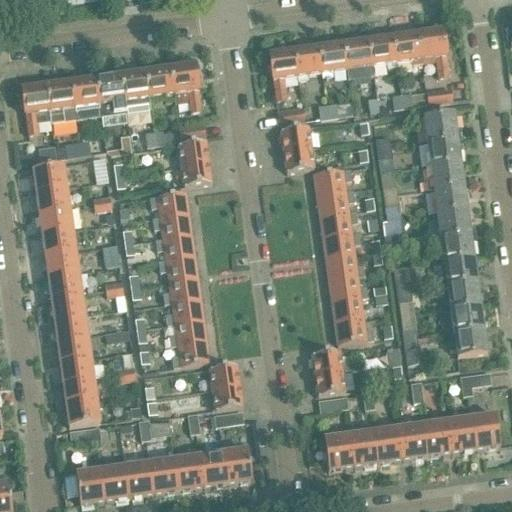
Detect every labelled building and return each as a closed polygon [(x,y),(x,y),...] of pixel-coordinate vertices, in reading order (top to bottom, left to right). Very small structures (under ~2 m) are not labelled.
[(0,0),(0,13),(21,11),(19,0),(0,0)] [(442,35),(417,38),(421,65),(435,63),(438,84),(448,82),(445,62),(442,35)] [(417,38),(393,42),(397,68),(410,66),(411,70),(422,69),(421,65),(417,38)] [(393,42),(368,45),(372,72),(386,70),(386,74),(397,72),(397,68),(393,42)] [(368,45),(343,49),(347,75),(361,73),(361,77),(372,76),(372,72),(368,45)] [(343,49),(319,52),(322,79),(323,83),(334,81),(333,77),(347,75),(343,49)] [(319,52),(293,56),(297,82),(298,86),(309,85),(308,81),(322,79),(319,52)] [(297,82),(293,56),(268,59),(272,86),(273,86),(275,106),(285,105),(283,84),(297,82)] [(147,76),(145,76),(149,103),(164,101),(165,105),(173,104),(174,110),(175,110),(170,73),(158,74),(158,70),(146,71),(147,76)] [(194,70),(170,73),(175,110),(190,108),(191,119),(200,117),(198,96),(194,70)] [(145,76),(121,80),(126,118),(151,115),(149,103),(145,76)] [(121,80),(96,83),(101,122),(126,118),(121,80)] [(96,83),(71,87),(76,125),(101,122),(96,83)] [(71,87),(46,90),(51,128),(51,129),(76,125),(71,87)] [(46,90),(21,94),(24,120),(25,120),(29,141),(39,140),(38,133),(37,130),(51,128),(46,90)] [(449,95),(426,98),(428,110),(451,106),(449,95)] [(409,99),(401,100),(402,113),(410,112),(409,99)] [(402,113),(401,100),(392,101),(393,114),(402,113)] [(376,103),(375,103),(367,105),(369,118),(378,117),(376,103)] [(335,109),(327,111),(328,123),(337,122),(335,109)] [(328,123),(327,111),(318,112),(320,125),(328,123)] [(388,120),(387,112),(379,113),(380,121),(388,120)] [(276,118),(278,131),(304,127),(302,114),(276,118)] [(423,124),(427,149),(456,145),(453,120),(423,124)] [(366,126),(358,127),(360,139),(367,139),(366,126)] [(178,134),(180,147),(204,144),(202,130),(178,134)] [(280,137),(283,158),(310,154),(307,133),(280,137)] [(162,137),(153,138),(155,151),(164,150),(162,137)] [(155,151),(153,138),(144,140),(146,153),(155,151)] [(129,142),(120,143),(122,156),(131,154),(129,142)] [(374,145),(376,156),(390,153),(388,143),(374,145)] [(427,149),(430,173),(460,169),(456,145),(427,149)] [(88,148),(79,149),(81,162),(90,161),(88,148)] [(178,151),(181,173),(208,169),(205,148),(178,151)] [(79,149),(64,151),(66,164),(81,162),(79,149)] [(53,153),(38,155),(40,166),(55,164),(53,153)] [(390,153),(376,156),(377,166),(391,164),(390,153)] [(310,154),(283,158),(286,179),(313,175),(310,154)] [(358,157),(359,169),(368,168),(366,156),(358,157)] [(121,168),(112,170),(114,182),(123,180),(121,168)] [(208,169),(181,173),(184,194),(211,190),(208,169)] [(427,198),(433,197),(463,193),(460,169),(430,173),(431,186),(426,187),(427,198)] [(32,176),(35,199),(66,194),(63,171),(32,176)] [(313,181),(316,203),(345,199),(343,188),(351,188),(349,176),(342,177),(313,181)] [(123,180),(114,182),(115,193),(124,192),(123,180)] [(381,194),(383,204),(397,202),(395,192),(381,194)] [(433,197),(436,221),(466,217),(463,193),(433,197)] [(35,199),(38,220),(69,215),(66,194),(35,199)] [(316,203),(319,224),(347,220),(346,211),(354,210),(352,198),(345,199),(316,203)] [(158,214),(159,225),(188,221),(185,199),(156,203),(149,204),(150,216),(158,214)] [(397,202),(383,204),(384,214),(398,212),(397,202)] [(110,204),(101,205),(103,216),(111,215),(110,204)] [(373,204),(364,206),(366,218),(375,216),(373,204)] [(103,216),(101,205),(92,206),(94,217),(103,216)] [(38,220),(41,241),(72,236),(69,215),(38,220)] [(127,215),(118,216),(120,230),(129,229),(127,215)] [(436,221),(439,242),(469,238),(466,217),(436,221)] [(319,224),(322,245),(350,241),(349,232),(357,231),(355,219),(347,220),(319,224)] [(159,225),(152,226),(153,238),(161,237),(162,246),(191,242),(188,221),(159,225)] [(376,226),(367,227),(369,239),(377,238),(376,226)] [(41,241),(44,262),(75,258),(72,236),(41,241)] [(130,237),(121,238),(123,250),(132,249),(130,237)] [(439,242),(442,266),(473,262),(469,238),(439,242)] [(382,241),(384,251),(398,249),(396,239),(382,241)] [(322,245),(325,266),(353,262),(352,253),(360,252),(358,240),(350,241),(322,245)] [(164,258),(165,267),(194,263),(191,242),(162,246),(155,247),(156,259),(164,258)] [(370,248),(372,260),(380,259),(379,247),(370,248)] [(132,249),(123,250),(125,262),(133,261),(132,249)] [(398,249),(384,251),(385,261),(399,259),(398,249)] [(44,262),(47,283),(78,279),(75,258),(44,262)] [(380,259),(372,260),(373,272),(382,271),(380,259)] [(325,266),(328,287),(356,284),(364,283),(362,271),(355,272),(353,262),(325,266)] [(442,266),(446,289),(476,285),(473,262),(442,266)] [(167,279),(168,288),(197,284),(194,263),(165,267),(158,268),(159,280),(167,279)] [(47,283),(50,305),(81,300),(78,279),(47,283)] [(128,283),(129,295),(138,294),(136,282),(128,283)] [(164,311),(171,310),(200,305),(197,284),(168,288),(169,298),(162,299),(164,311)] [(328,287),(331,309),(359,305),(367,304),(365,292),(357,293),(356,284),(328,287)] [(446,289),(449,314),(479,310),(476,285),(446,289)] [(394,288),(395,298),(410,296),(408,286),(394,288)] [(120,288),(112,289),(113,301),(122,299),(120,288)] [(113,301),(112,289),(103,291),(105,302),(113,301)] [(373,294),(374,303),(386,301),(385,292),(373,294)] [(138,294),(129,295),(131,307),(140,306),(138,294)] [(410,296),(395,298),(397,308),(411,306),(410,296)] [(50,305),(53,326),(84,322),(81,300),(50,305)] [(386,301),(374,303),(375,311),(387,310),(386,301)] [(167,332),(174,331),(203,327),(200,305),(171,310),(172,319),(165,320),(167,332)] [(331,309),(334,330),(362,326),(359,305),(331,309)] [(449,314),(452,338),(483,334),(479,310),(449,314)] [(53,326),(56,347),(87,343),(84,322),(53,326)] [(134,326),(136,338),(144,337),(143,325),(134,326)] [(362,326),(334,330),(337,352),(365,348),(372,347),(371,336),(363,337),(362,326)] [(170,353),(177,352),(206,348),(203,327),(174,331),(175,340),(168,341),(170,353)] [(390,332),(381,334),(383,345),(392,344),(390,332)] [(401,336),(403,346),(417,344),(415,334),(401,336)] [(483,334),(452,338),(456,363),(486,359),(483,334)] [(127,337),(104,341),(105,351),(129,347),(127,337)] [(144,337),(136,338),(137,350),(146,349),(144,337)] [(56,347),(59,369),(90,364),(87,343),(56,347)] [(417,344),(403,346),(404,356),(418,354),(417,344)] [(206,348),(177,352),(179,362),(171,363),(173,374),(180,373),(180,374),(209,370),(206,348)] [(399,352),(387,354),(390,371),(402,370),(399,352)] [(311,361),(314,382),(341,378),(338,357),(311,361)] [(139,360),(140,371),(149,370),(147,358),(139,360)] [(59,369),(62,390),(93,386),(90,364),(59,369)] [(402,383),(400,371),(392,372),(394,384),(402,383)] [(209,375),(212,396),(239,393),(236,372),(209,375)] [(133,374),(124,375),(126,385),(134,384),(133,374)] [(126,385),(124,375),(115,376),(117,387),(126,385)] [(341,378),(314,382),(317,403),(344,399),(341,378)] [(488,378),(469,381),(470,390),(470,393),(475,392),(490,390),(488,379),(488,378)] [(458,382),(460,391),(470,390),(469,381),(458,382)] [(62,390),(65,412),(96,407),(93,386),(62,390)] [(410,389),(411,399),(421,397),(420,387),(410,389)] [(470,390),(460,391),(461,402),(472,401),(470,393),(470,390)] [(239,393),(212,396),(215,417),(242,414),(239,393)] [(144,395),(146,407),(154,405),(153,394),(144,395)] [(361,396),(362,406),(372,405),(371,395),(361,396)] [(421,397),(411,399),(412,409),(422,407),(421,397)] [(345,403),(317,407),(319,419),(347,415),(345,403)] [(372,405),(362,406),(363,416),(374,415),(372,405)] [(96,407),(65,412),(68,433),(99,429),(96,407)] [(155,409),(146,411),(148,422),(156,421),(155,409)] [(137,414),(130,415),(131,424),(138,423),(137,414)] [(213,422),(214,434),(242,430),(241,419),(213,422)] [(186,422),(187,432),(198,430),(197,421),(186,422)] [(494,421),(470,424),(474,457),(499,453),(494,421)] [(470,424),(445,428),(450,460),(474,457),(470,424)] [(137,429),(138,439),(149,437),(147,427),(137,429)] [(261,427),(252,428),(256,462),(266,461),(261,427)] [(445,428),(421,431),(426,463),(450,460),(445,428)] [(128,430),(118,432),(119,439),(129,437),(128,430)] [(198,430),(187,432),(189,441),(199,440),(198,430)] [(421,431),(397,434),(401,467),(426,463),(421,431)] [(397,434),(372,438),(377,470),(401,467),(397,434)] [(70,450),(89,448),(89,445),(99,444),(98,435),(68,439),(70,450)] [(149,437),(138,439),(140,448),(150,447),(149,437)] [(372,438),(348,441),(352,474),(377,470),(372,438)] [(352,474),(348,441),(323,445),(327,477),(352,474)] [(89,445),(89,448),(90,455),(101,454),(99,444),(89,445)] [(247,455),(222,458),(226,491),(251,488),(251,484),(247,455)] [(222,458),(197,461),(202,495),(226,491),(222,458)] [(197,461),(173,465),(177,498),(202,495),(197,461)] [(173,465),(148,468),(153,502),(177,498),(173,465)] [(148,468),(124,472),(129,505),(153,502),(148,468)] [(124,472),(100,475),(104,508),(129,505),(124,472)] [(104,508),(100,475),(74,479),(77,499),(79,511),(104,508)] [(10,511),(7,489),(0,489),(0,511),(10,511)]
